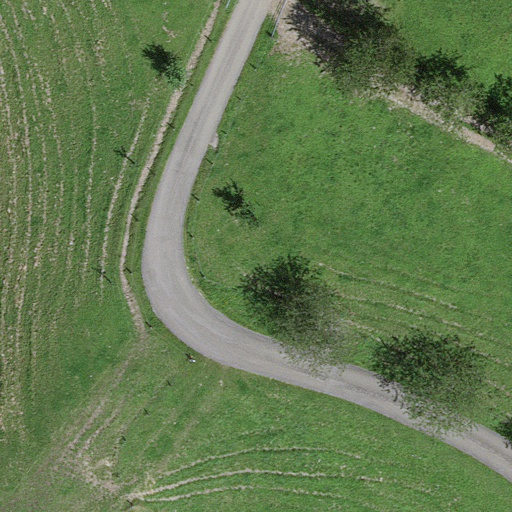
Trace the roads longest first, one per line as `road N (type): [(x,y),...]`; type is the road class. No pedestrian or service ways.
road 1 (unclassified): [(511,465),(431,420),(260,361),(200,330),(165,283),(160,232),(262,0)]
road 2 (track): [(511,167),(266,0)]
